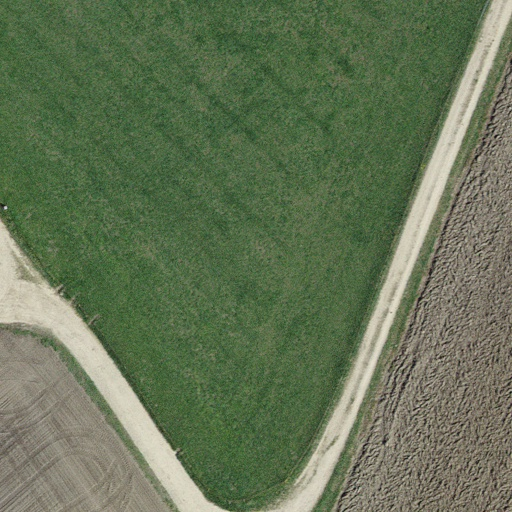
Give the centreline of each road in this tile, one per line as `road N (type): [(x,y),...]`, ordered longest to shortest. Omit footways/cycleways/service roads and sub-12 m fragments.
road 1 (track): [(287,511),(335,437),(503,0)]
road 2 (track): [(193,511),(71,332),(33,302),(0,302)]
